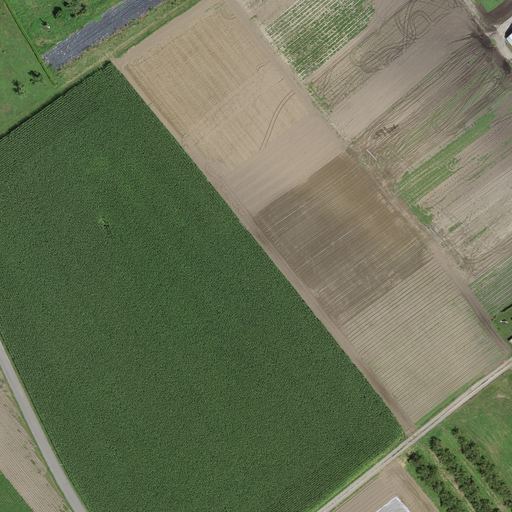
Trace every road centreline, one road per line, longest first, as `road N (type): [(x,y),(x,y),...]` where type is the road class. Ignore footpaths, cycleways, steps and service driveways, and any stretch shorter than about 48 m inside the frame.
road 1 (track): [(511,361),(321,511)]
road 2 (residential): [(79,511),(0,351)]
